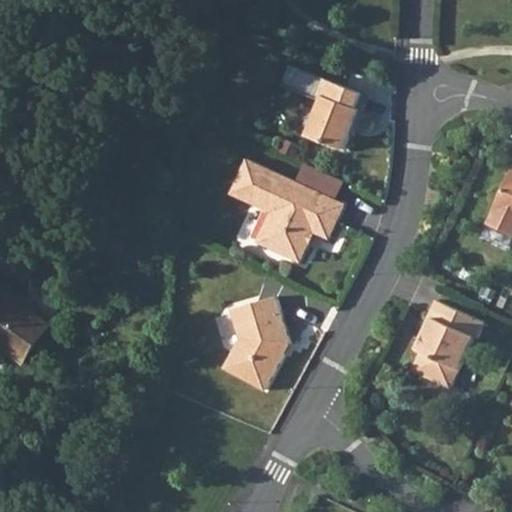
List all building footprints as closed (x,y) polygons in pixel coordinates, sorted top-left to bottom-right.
[(358,107),(364,92),(294,64),(285,84),(320,98),(322,94),(325,95),(310,134),(346,149),(352,133),(362,108),(358,107)] [(188,70),(177,68),(173,92),(183,94),(188,70)] [(357,135),(373,96),(364,92),(358,107),(362,108),(352,133),(357,135)] [(300,182),(252,158),(235,194),(273,212),(259,242),(302,262),(311,243),(309,234),(314,231),(331,239),(347,204),(337,199),(300,182)] [(345,181),(309,164),(300,182),(337,199),(345,181)] [(511,173),(489,222),(511,233),(511,173)] [(28,202),(44,214),(60,192),(44,180),(28,202)] [(0,245),(15,256),(44,214),(28,202),(0,240),(0,245)] [(54,323),(0,284),(0,345),(25,363),(54,323)] [(242,337),(226,367),(266,389),(292,342),(278,295),(234,308),(242,337)] [(424,350),(415,369),(453,387),(477,336),(479,337),(487,321),(439,299),(424,331),(428,333),(421,349),(424,350)] [(87,375),(69,381),(75,398),(93,391),(87,375)]
